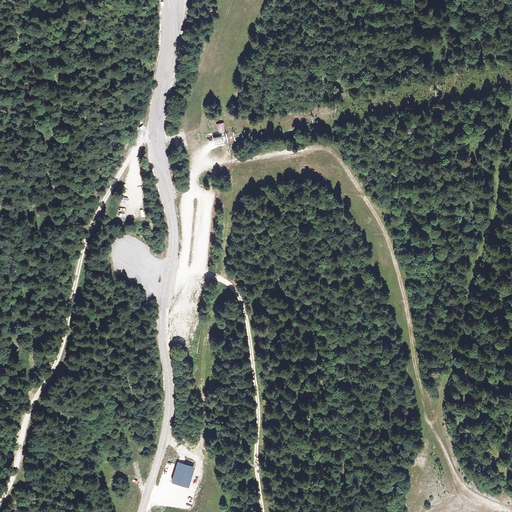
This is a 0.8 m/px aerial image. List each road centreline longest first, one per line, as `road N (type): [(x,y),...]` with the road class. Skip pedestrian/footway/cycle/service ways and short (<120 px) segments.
road 1 (track): [(486,502),(460,484),(436,431),(386,234),(338,157),(313,148),(212,162),(195,174),(192,194)]
road 2 (tertiary): [(142,511),(169,415),(161,324),(173,225),(157,156),(169,0)]
road 3 (track): [(29,410),(36,349),(21,302),(43,218),(51,66),(67,16),(57,0)]
road 4 (track): [(0,503),(29,410),(59,353),(90,227),(139,141),(157,126)]
road 5 (track): [(191,265),(226,281),(243,310),(262,511)]
